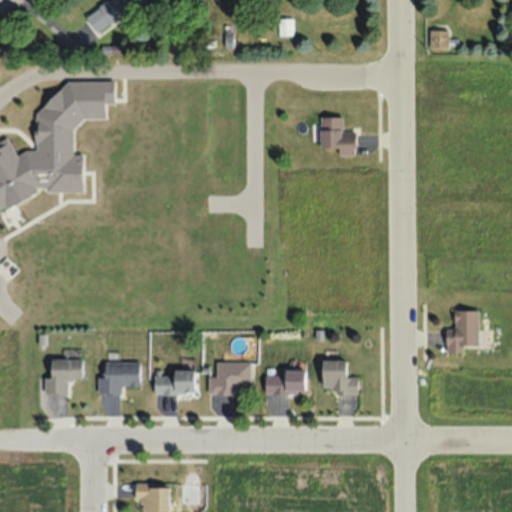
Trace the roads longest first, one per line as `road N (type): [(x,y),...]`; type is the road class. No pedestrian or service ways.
road 1 (residential): [(404,511),(400,0)]
road 2 (residential): [(511,438),(0,440)]
road 3 (residential): [(0,96),(41,73),(401,73)]
